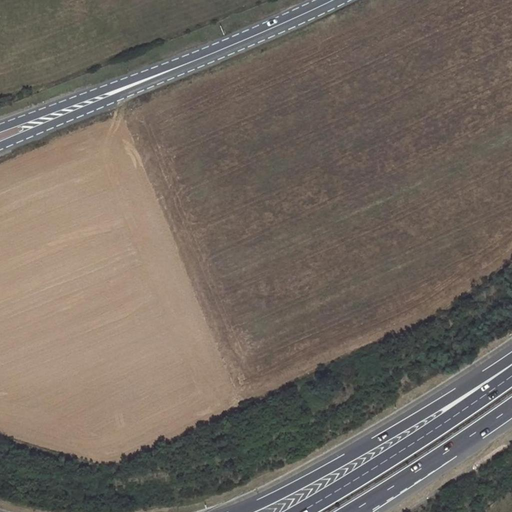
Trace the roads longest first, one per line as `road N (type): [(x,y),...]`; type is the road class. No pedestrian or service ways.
road 1 (motorway): [(511,372),(468,387),(242,511)]
road 2 (motorway): [(511,374),(301,511)]
road 3 (secondary): [(330,0),(148,78)]
road 4 (motorway): [(345,511),(511,404)]
road 5 (secondary): [(0,146),(148,78)]
road 6 (secondary): [(148,78),(0,129)]
